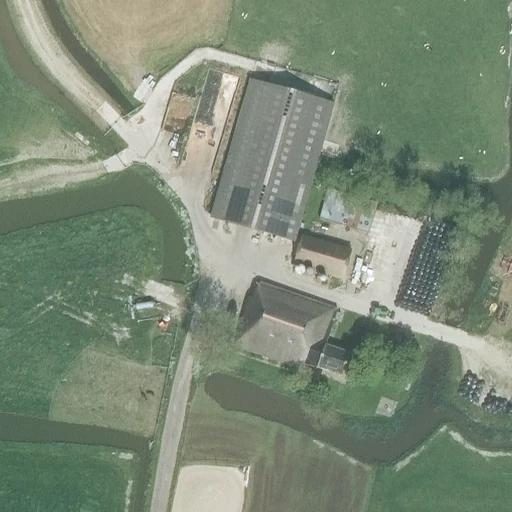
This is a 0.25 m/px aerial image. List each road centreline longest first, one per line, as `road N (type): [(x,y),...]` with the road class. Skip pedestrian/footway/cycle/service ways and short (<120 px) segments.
road 1 (unclassified): [(157,511),(177,391),(202,317),(200,228)]
road 2 (track): [(146,150),(39,47),(20,0)]
road 3 (track): [(146,150),(0,193)]
